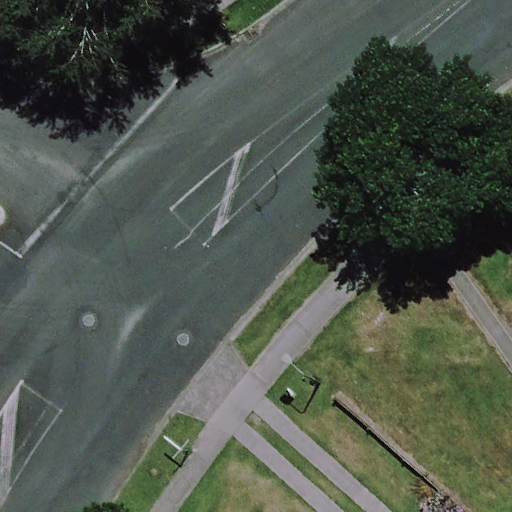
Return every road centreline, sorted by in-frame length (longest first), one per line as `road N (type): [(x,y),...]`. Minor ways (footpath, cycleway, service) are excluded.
road 1 (tertiary): [(101,323),(305,99),(444,0)]
road 2 (tertiary): [(0,495),(101,323)]
road 3 (residential): [(101,323),(0,244)]
